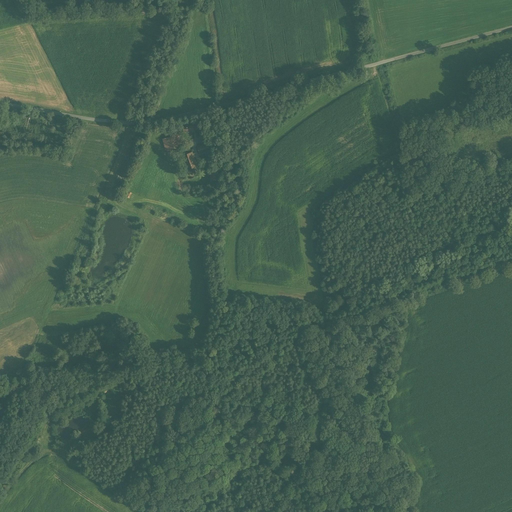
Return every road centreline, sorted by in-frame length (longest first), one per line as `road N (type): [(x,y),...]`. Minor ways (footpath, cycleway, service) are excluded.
road 1 (unclassified): [(0,105),(152,122),(511,25)]
road 2 (track): [(0,501),(35,459),(52,451),(148,511)]
